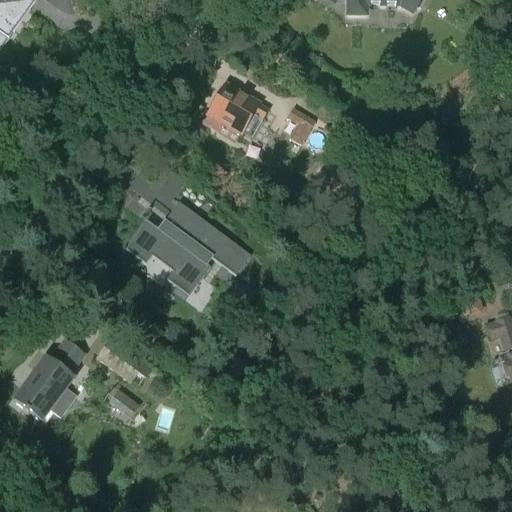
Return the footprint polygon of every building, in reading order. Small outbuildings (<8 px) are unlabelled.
[(21,5),(24,0),(0,0),(0,50),(8,40),(4,37),(8,31),(13,34),(29,12),(21,5)] [(342,0),(347,3),(347,7),(348,7),(348,16),(364,16),(365,7),(396,7),(397,6),(398,7),(398,6),(402,8),(406,0),(342,0)] [(268,112),(258,107),(258,106),(225,87),(203,125),(218,135),(223,127),(241,137),(250,142),(261,123),(268,112)] [(298,127),(308,133),(314,123),(292,111),(287,120),(298,127)] [(308,133),(298,127),(289,141),(300,148),(308,133)] [(166,282),(188,299),(209,270),(203,265),(207,258),(234,278),(249,258),(178,205),(163,225),(169,230),(165,236),(146,223),(125,252),(145,267),(151,259),(172,274),(166,282)] [(511,329),(508,318),(492,323),(493,324),(484,327),(489,343),(497,340),(503,359),(499,360),(499,361),(491,363),(488,369),(494,387),(499,390),(507,388),(507,389),(511,387),(511,329)] [(110,341),(95,361),(130,386),(137,376),(144,382),(152,372),(110,341)] [(64,343),(49,363),(45,359),(12,403),(24,412),(22,414),(28,418),(29,416),(41,424),(50,413),(60,420),(75,400),(65,392),(73,381),(69,377),(84,357),(64,343)] [(115,387),(103,403),(130,422),(141,407),(115,387)]
